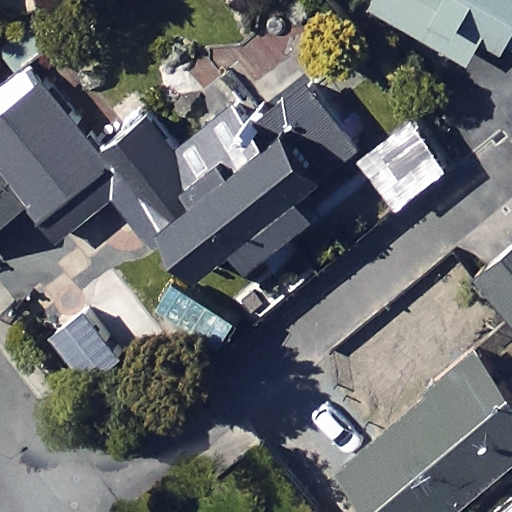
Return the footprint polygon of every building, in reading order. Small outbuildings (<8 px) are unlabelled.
[(511,0),(373,0),(465,52),(485,17),(511,32),(511,0)] [(100,134),(49,63),(0,98),(0,208),(26,190),(53,228),(113,186),(146,231),(169,215),(206,266),(323,182),(317,173),(359,143),(313,77),(232,135),(214,109),(177,135),(151,98),(100,134)] [(511,234),(474,264),(511,311),(511,234)] [(96,315),(69,292),(42,323),(112,384),(160,327),(117,290),(96,315)] [(439,511),(511,449),(511,385),(475,342),(336,460),(380,511),(439,511)] [(511,511),(511,492),(486,511),(511,511)]
